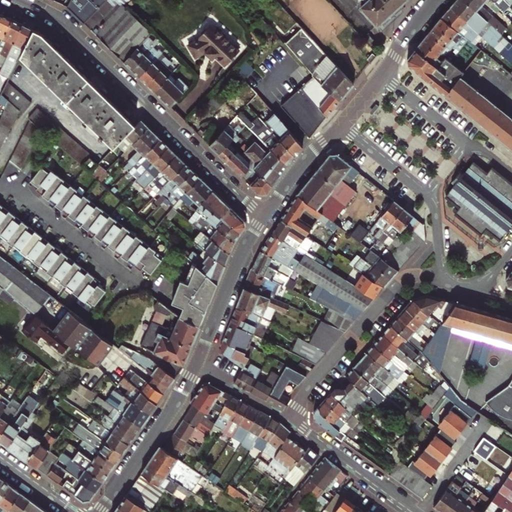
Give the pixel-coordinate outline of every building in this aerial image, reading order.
[(106,0),(69,0),(67,6),(91,30),(113,7),(106,0)] [(106,0),(113,7),(91,30),(124,62),(151,34),(126,8),(133,0),(106,0)] [(404,0),(359,0),(364,5),(360,8),(376,26),(404,0)] [(463,0),(456,0),(450,7),(472,28),(476,32),(506,59),(511,52),(511,45),(501,35),(488,22),(463,0)] [(463,0),(488,22),(493,16),(482,5),(485,0),(463,0)] [(491,0),(501,11),(504,8),(497,0),(491,0)] [(441,18),(464,40),(466,38),(469,40),(471,37),(467,33),(472,28),(450,7),(441,18)] [(0,41),(11,19),(0,14),(0,41)] [(507,29),(493,16),(488,22),(501,35),(507,29)] [(461,44),(464,40),(441,18),(434,26),(449,38),(450,38),(456,43),(457,41),(461,44)] [(0,53),(6,57),(22,24),(11,19),(0,41),(0,53)] [(352,85),(296,22),(284,34),(300,50),(306,44),(316,55),(307,65),(315,74),(340,99),(352,85)] [(32,29),(22,24),(6,57),(17,62),(19,56),(32,29)] [(211,26),(202,37),(198,40),(187,46),(195,59),(205,53),(212,60),(215,57),(225,67),(228,63),(239,53),(211,26)] [(449,38),(434,26),(428,33),(443,45),(444,44),(450,49),(452,47),(455,50),(461,44),(457,41),(456,43),(450,38),(449,38)] [(467,33),(471,37),(476,32),(472,28),(467,33)] [(81,72),(76,68),(57,50),(53,45),(41,33),(32,29),(19,56),(100,135),(98,137),(101,140),(103,138),(110,145),(113,148),(135,126),(132,122),(128,118),(123,113),(104,95),(100,91),(81,72)] [(428,33),(421,42),(436,54),(438,52),(444,55),(446,53),(449,54),(450,55),(455,50),(452,47),(450,49),(444,44),(443,45),(428,33)] [(132,69),(159,41),(151,34),(124,62),(132,69)] [(376,41),(369,34),(364,38),(372,46),(376,41)] [(132,69),(138,76),(166,48),(159,41),(132,69)] [(421,42),(415,49),(436,66),(440,61),(444,57),(447,59),(450,55),(449,54),(446,53),(444,55),(438,52),(436,54),(421,42)] [(166,48),(138,76),(146,84),(174,56),(173,55),(166,48)] [(372,61),(378,54),(373,49),(366,57),(372,61)] [(436,66),(415,49),(407,59),(408,65),(445,95),(460,77),(463,72),(447,59),(444,57),(440,61),(436,66)] [(154,91),(167,78),(181,63),(174,56),(146,84),(154,91)] [(244,61),(235,70),(234,71),(243,79),(253,69),(244,61)] [(315,74),(301,87),(328,115),(340,99),(315,74)] [(445,95),(511,149),(511,119),(460,77),(445,95)] [(161,99),(174,85),(167,78),(154,91),(161,99)] [(180,80),(174,85),(161,99),(169,107),(188,88),(180,80)] [(7,102),(19,112),(21,114),(31,103),(7,83),(0,96),(7,102)] [(328,115),(301,87),(281,106),(310,136),(328,115)] [(0,150),(19,112),(7,102),(0,121),(0,150)] [(40,130),(81,166),(91,155),(37,108),(27,119),(29,121),(40,130)] [(295,155),(265,122),(258,115),(252,122),(242,112),(238,116),(258,136),(287,164),(295,155)] [(274,113),(265,122),(295,155),(303,145),(274,113)] [(40,130),(29,121),(10,162),(21,170),(40,130)] [(131,144),(148,128),(141,121),(135,126),(113,148),(117,152),(120,150),(123,153),(131,144)] [(201,138),(209,145),(222,132),(215,125),(201,138)] [(222,132),(209,145),(217,153),(228,142),(235,135),(227,127),(222,132)] [(160,139),(148,128),(131,144),(137,150),(127,161),(128,162),(120,170),(125,175),(135,164),(136,166),(138,164),(136,163),(160,139)] [(287,164),(258,136),(250,145),(280,174),(287,164)] [(168,147),(160,139),(136,163),(138,164),(136,166),(135,164),(125,175),(128,178),(135,171),(141,164),(146,169),(168,147)] [(236,150),(228,142),(217,153),(225,161),(236,150)] [(280,174),(250,145),(248,147),(245,143),(241,148),(244,151),(240,154),(244,157),(251,165),(272,184),(280,174)] [(168,147),(146,169),(141,174),(144,177),(149,172),(154,177),(176,155),(168,147)] [(233,168),(244,157),(240,154),(236,150),(225,161),(233,168)] [(329,155),(297,194),(321,213),(333,222),(356,192),(347,186),(358,172),(337,154),(329,155)] [(185,164),(176,155),(154,177),(149,182),(158,191),(160,189),(164,185),(185,164)] [(251,165),(244,157),(233,168),(240,176),(251,165)] [(89,158),(82,166),(86,170),(90,173),(97,165),(89,158)] [(450,183),(453,185),(445,196),(459,207),(453,215),(480,236),(486,229),(500,240),(508,229),(511,232),(511,230),(511,195),(511,196),(511,195),(511,184),(491,168),(486,174),(471,163),(463,173),(460,171),(450,183)] [(141,164),(135,171),(140,175),(141,174),(146,169),(141,164)] [(172,192),(193,171),(185,164),(164,185),(167,188),(163,192),(160,196),(164,200),(172,192)] [(111,177),(105,172),(97,165),(90,173),(97,179),(111,191),(114,187),(107,182),(111,177)] [(266,193),(272,184),(251,165),(240,176),(258,194),(266,193)] [(163,258),(43,166),(30,182),(38,188),(36,191),(141,272),(143,269),(151,274),(163,258)] [(199,178),(193,171),(172,192),(176,196),(168,204),(172,208),(180,198),(199,178)] [(149,172),(144,177),(149,182),(154,177),(149,172)] [(199,178),(180,198),(185,201),(191,207),(195,202),(193,201),(197,198),(208,186),(199,178)] [(379,189),(366,178),(366,187),(375,195),(379,189)] [(208,186),(197,198),(240,233),(244,227),(243,221),(208,186)] [(297,194),(280,219),(306,236),(306,237),(308,235),(306,233),(321,213),(297,194)] [(180,198),(172,208),(177,211),(185,201),(180,198)] [(191,207),(201,214),(234,241),(240,233),(197,198),(193,201),(195,202),(191,207)] [(393,200),(374,223),(379,227),(372,235),(376,239),(402,208),(393,200)] [(0,235),(92,307),(105,291),(97,285),(100,281),(0,204),(0,235)] [(169,221),(177,211),(172,208),(164,217),(169,221)] [(402,208),(376,239),(371,245),(376,249),(388,235),(393,239),(400,230),(412,216),(402,208)] [(193,225),(201,231),(229,254),(234,241),(201,214),(193,225)] [(412,216),(400,230),(408,236),(413,230),(419,222),(412,216)] [(306,236),(280,219),(271,233),(296,249),(296,250),(302,242),(306,236)] [(423,225),(419,222),(413,230),(425,240),(423,225)] [(379,227),(374,223),(368,231),(372,235),(379,227)] [(425,240),(413,230),(408,236),(407,236),(419,246),(425,240)] [(229,254),(201,231),(193,241),(207,252),(224,266),(229,254)] [(296,249),(271,233),(260,250),(298,272),(318,284),(362,311),(373,298),(354,286),(323,266),(305,255),(300,262),(291,257),(296,249)] [(376,239),(372,235),(364,245),(368,248),(371,245),(376,239)] [(407,236),(402,242),(415,252),(419,246),(407,236)] [(415,252),(402,242),(397,248),(409,258),(415,252)] [(385,248),(378,256),(398,270),(404,264),(392,254),(385,248)] [(404,264),(409,258),(397,248),(392,254),(404,264)] [(260,250),(250,270),(275,282),(290,289),(292,285),(286,281),(290,275),(294,277),(298,272),(260,250)] [(378,256),(371,250),(364,259),(360,256),(352,266),(362,273),(383,287),(398,270),(378,256)] [(217,284),(224,266),(210,254),(204,261),(201,259),(192,252),(187,258),(193,263),(217,284)] [(210,254),(207,252),(201,259),(204,261),(210,254)] [(112,344),(0,256),(0,287),(3,289),(97,364),(112,344)] [(193,263),(185,283),(181,281),(172,303),(183,307),(180,314),(178,319),(199,328),(201,323),(206,310),(209,302),(217,284),(193,263)] [(275,282),(250,270),(243,288),(263,296),(268,287),(272,289),(275,282)] [(383,287),(362,273),(354,286),(373,298),(383,287)] [(309,298),(316,302),(323,305),(339,313),(354,320),(362,311),(318,284),(309,298)] [(236,306),(253,313),(257,305),(265,308),(267,305),(286,313),(289,307),(263,296),(243,288),(236,306)] [(426,295),(412,300),(434,320),(440,325),(441,323),(454,303),(426,295)] [(404,308),(427,329),(434,320),(412,300),(404,308)] [(169,315),(170,312),(159,304),(158,303),(154,308),(155,311),(167,317),(169,315)] [(441,323),(453,327),(511,342),(511,379),(509,384),(486,401),(496,413),(509,419),(511,419),(511,319),(454,303),(441,323)] [(317,319),(333,325),(345,330),(354,320),(339,313),(323,305),(317,319)] [(253,313),(236,306),(229,324),(253,335),(257,327),(252,325),(254,321),(260,324),(263,319),(253,313)] [(404,308),(397,317),(413,331),(420,337),(427,329),(404,308)] [(389,325),(406,339),(409,336),(413,331),(397,317),(389,325)] [(183,366),(199,328),(178,319),(173,332),(165,328),(165,329),(150,323),(140,348),(164,358),(160,368),(175,378),(183,366)] [(333,325),(317,319),(307,342),(326,352),(345,330),(333,325)] [(427,360),(429,362),(453,327),(441,323),(440,325),(434,334),(427,344),(421,353),(427,360)] [(253,335),(229,324),(222,341),(250,355),(254,347),(255,345),(250,342),(253,335)] [(382,334),(414,361),(421,367),(427,360),(421,353),(418,350),(411,344),(406,339),(389,325),(382,334)] [(271,332),(267,341),(300,357),(315,364),(322,356),(302,347),(271,332)] [(382,334),(372,345),(396,364),(401,359),(410,367),(414,361),(382,334)] [(415,340),(409,336),(406,339),(411,344),(415,340)] [(122,345),(114,340),(112,344),(118,348),(122,345)] [(476,340),(467,368),(483,372),(491,344),(476,340)] [(250,355),(222,341),(220,346),(223,353),(243,367),(250,355)] [(427,344),(424,341),(418,350),(421,353),(427,344)] [(366,352),(395,375),(397,377),(404,370),(396,364),(372,345),(366,352)] [(388,384),(395,375),(366,352),(359,360),(382,379),(388,384)] [(147,359),(138,354),(133,360),(168,387),(175,378),(160,368),(147,359)] [(300,357),(291,367),(305,376),(315,364),(300,357)] [(382,379),(359,360),(352,367),(375,387),(382,379)] [(248,370),(243,367),(242,369),(240,371),(233,383),(249,391),(255,379),(261,369),(251,364),(248,370)] [(305,376),(291,367),(286,373),(299,383),(305,376)] [(381,392),(375,387),(352,367),(345,375),(352,381),(374,400),(381,392)] [(156,404),(163,394),(146,381),(130,368),(124,376),(140,390),(156,404)] [(404,370),(397,377),(402,381),(408,373),(404,370)] [(266,401),(279,377),(279,376),(271,371),(264,384),(255,379),(249,391),(266,401)] [(128,389),(123,394),(149,414),(156,404),(140,390),(124,376),(119,382),(128,389)] [(283,380),(279,377),(266,401),(283,410),(290,399),(284,396),(288,390),(280,385),(283,380)] [(382,379),(375,387),(381,392),(388,384),(382,379)] [(331,393),(355,414),(366,402),(375,408),(379,403),(374,400),(352,381),(346,387),(346,388),(342,392),(340,389),(334,389),(331,393)] [(212,402),(222,409),(230,395),(207,383),(202,384),(197,392),(212,402)] [(440,399),(448,388),(442,384),(434,394),(440,399)] [(149,414),(123,394),(119,391),(115,388),(110,394),(119,400),(116,405),(123,410),(121,413),(141,426),(149,414)] [(212,402),(197,392),(190,402),(193,404),(205,412),(212,402)] [(381,392),(374,400),(379,403),(385,396),(381,392)] [(324,401),(350,423),(357,416),(355,414),(331,393),(324,401)] [(428,402),(434,407),(440,399),(434,394),(433,393),(431,395),(429,394),(425,400),(428,402)] [(0,395),(0,413),(9,402),(0,395)] [(222,409),(213,423),(213,424),(222,430),(229,419),(239,401),(230,395),(222,409)] [(108,416),(135,435),(141,426),(121,413),(97,396),(95,400),(109,410),(111,412),(108,416)] [(0,433),(21,404),(12,398),(9,402),(0,413),(0,433)] [(459,400),(439,427),(455,440),(476,412),(459,400)] [(239,401),(229,419),(239,425),(249,406),(239,401)] [(362,433),(350,423),(324,401),(317,408),(350,435),(351,436),(355,432),(360,436),(362,433)] [(21,404),(0,433),(0,441),(7,446),(31,412),(35,406),(29,402),(27,405),(25,407),(21,404)] [(421,412),(426,417),(434,407),(428,402),(421,412)] [(210,416),(205,412),(193,404),(183,419),(206,435),(213,424),(213,423),(208,420),(210,416)] [(259,412),(249,406),(239,425),(249,430),(259,412)] [(315,420),(341,439),(343,436),(346,439),(350,435),(317,408),(313,412),(315,420)] [(7,446),(26,460),(39,442),(30,435),(31,434),(25,430),(36,415),(31,412),(7,446)] [(249,451),(252,447),(269,417),(259,412),(249,430),(246,434),(248,435),(246,438),(244,437),(241,442),(239,445),(249,451)] [(414,421),(420,425),(426,417),(421,412),(414,421)] [(108,416),(106,415),(99,424),(128,444),(135,435),(108,416)] [(350,423),(362,433),(365,430),(360,426),(364,421),(357,416),(350,423)] [(269,417),(252,447),(261,452),(279,423),(269,417)] [(174,433),(185,441),(190,435),(201,443),(206,435),(183,419),(174,433)] [(279,423),(261,452),(271,458),(286,436),(289,431),(279,423)] [(128,444),(99,424),(95,429),(90,426),(87,430),(91,432),(122,454),(128,444)] [(414,434),(417,437),(424,428),(420,425),(414,434)] [(46,453),(58,436),(59,436),(49,428),(39,442),(26,460),(36,468),(46,453)] [(122,454),(91,432),(87,430),(85,429),(82,433),(88,437),(94,442),(91,446),(116,463),(122,454)] [(440,432),(412,471),(426,481),(430,475),(433,478),(457,444),(440,432)] [(175,457),(181,448),(185,441),(174,433),(164,449),(175,457)] [(267,463),(276,470),(296,443),(286,436),(271,458),(270,461),(269,461),(267,463)] [(94,442),(88,437),(85,441),(91,446),(94,442)] [(483,437),(473,451),(501,471),(511,457),(483,437)] [(116,463),(91,446),(85,441),(83,440),(76,449),(78,450),(92,460),(109,472),(116,463)] [(181,461),(187,465),(197,449),(185,441),(181,448),(187,452),(181,461)] [(282,476),(285,478),(306,451),(296,443),(276,470),(283,475),(282,476)] [(159,446),(148,463),(190,492),(202,476),(187,465),(181,461),(175,457),(164,449),(159,446)] [(306,451),(285,478),(294,485),(296,484),(299,479),(318,456),(308,448),(306,451)] [(72,460),(103,481),(109,472),(92,460),(78,450),(72,460)] [(47,475),(55,463),(57,461),(46,453),(36,468),(47,475)] [(67,472),(77,478),(96,491),(103,481),(72,460),(62,453),(57,461),(55,463),(67,472)] [(207,453),(201,463),(209,467),(215,458),(207,453)] [(325,458),(309,477),(325,490),(333,480),(339,485),(344,480),(347,475),(325,458)] [(422,498),(431,486),(426,481),(412,471),(410,470),(399,462),(398,464),(390,475),(422,498)] [(58,484),(67,472),(55,463),(47,475),(58,484)] [(145,510),(147,511),(162,489),(172,496),(176,490),(185,496),(187,493),(189,495),(191,493),(190,492),(148,463),(125,496),(145,510)] [(511,511),(511,468),(491,500),(497,504),(503,509),(500,511),(511,511)] [(457,475),(454,478),(463,484),(465,481),(457,475)] [(304,483),(327,502),(332,496),(325,490),(309,477),(304,483)] [(96,491),(77,478),(73,483),(68,480),(63,487),(82,501),(90,500),(96,491)] [(0,501),(11,486),(2,480),(0,482),(0,501)] [(472,491),(474,488),(465,481),(463,484),(472,491)] [(433,507),(440,511),(442,511),(459,491),(460,489),(451,482),(446,489),(433,507)] [(304,483),(300,487),(316,501),(324,507),(326,503),(327,502),(304,483)] [(236,490),(229,485),(224,491),(231,496),(236,490)] [(11,486),(0,501),(0,511),(1,511),(3,510),(4,511),(6,511),(20,493),(11,486)] [(316,501),(300,487),(297,492),(312,505),(316,501)] [(480,496),(482,493),(476,490),(474,488),(472,491),(480,496)] [(459,491),(442,511),(456,511),(464,502),(467,497),(459,491)] [(308,510),(312,505),(297,492),(292,497),(307,509),(308,510)] [(339,496),(334,492),(332,496),(327,502),(326,503),(331,506),(339,496)] [(20,511),(21,511),(30,500),(20,493),(6,511),(20,511)] [(489,503),(491,500),(482,493),(480,496),(489,503)] [(148,511),(147,511),(145,510),(125,496),(118,506),(126,511),(148,511)] [(307,509),(292,497),(289,501),(296,507),(302,511),(306,511),(308,510),(307,509)] [(333,511),(350,511),(354,506),(344,498),(333,511)] [(20,511),(46,511),(30,500),(21,511),(20,511)] [(492,511),(497,504),(491,500),(489,503),(482,511),(492,511)] [(302,511),(296,507),(289,501),(285,506),(292,511),(302,511)] [(468,511),(472,507),(464,502),(456,511),(468,511)]
